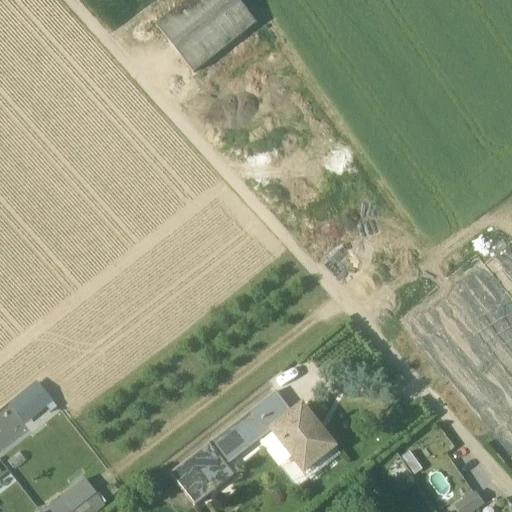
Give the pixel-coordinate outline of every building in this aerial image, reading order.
[(232,0),(194,0),(155,31),(192,78),(254,28),(232,0)] [(511,245),(483,269),(511,305),(511,245)] [(511,305),(483,269),(475,260),(395,325),(511,468),(511,305)] [(15,405),(32,424),(52,405),(36,387),(15,405)] [(198,509),(233,482),(225,471),(270,436),(292,419),(274,397),(207,449),(172,476),(198,509)] [(333,453),(301,412),(292,419),(270,436),(303,477),(333,453)] [(104,511),(105,511),(86,485),(49,511),(104,511)] [(474,500),(456,511),(479,511),(482,511),(474,500)]
